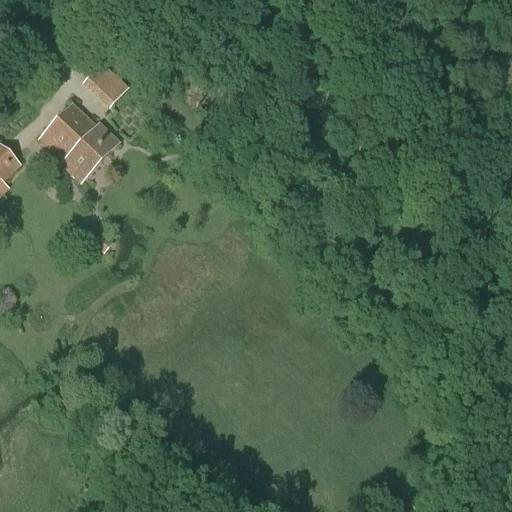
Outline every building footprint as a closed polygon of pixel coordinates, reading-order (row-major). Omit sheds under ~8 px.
[(81,87),(109,113),(129,91),(101,66),(81,87)] [(97,127),(95,130),(71,108),(38,143),(62,165),(59,168),(79,187),(117,146),(97,127)] [(0,189),(21,168),(0,147),(0,189)] [(209,164),(195,176),(210,194),(224,182),(209,164)] [(112,247),(101,236),(91,247),(103,257),(112,247)]
